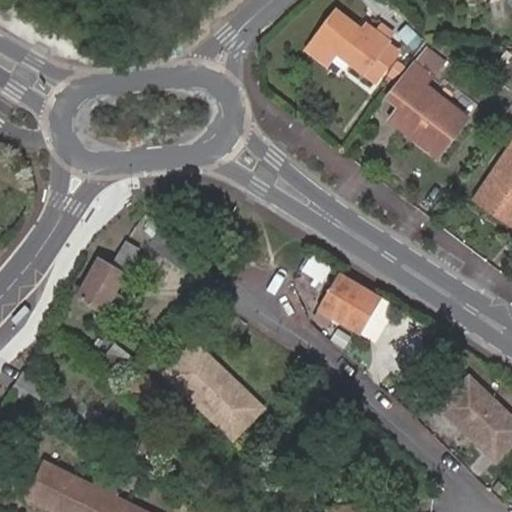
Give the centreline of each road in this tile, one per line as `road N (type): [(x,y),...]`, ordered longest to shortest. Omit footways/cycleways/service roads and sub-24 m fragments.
road 1 (tertiary): [(225,143),(511,332)]
road 2 (residential): [(232,289),(292,329),(471,491),(482,511)]
road 3 (tertiary): [(0,304),(40,257),(91,157)]
road 4 (tertiary): [(212,83),(101,86),(73,101)]
road 5 (tertiary): [(91,157),(202,155),(225,143)]
